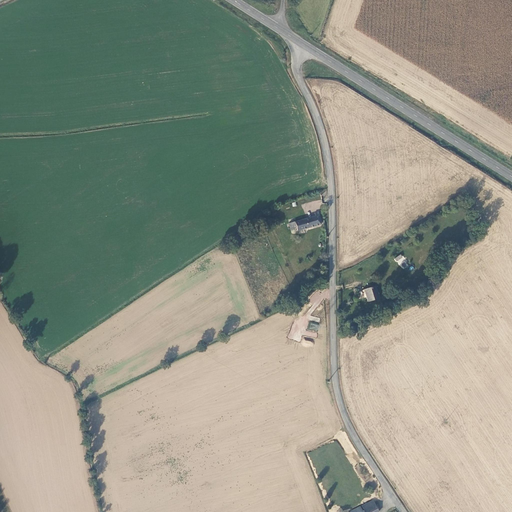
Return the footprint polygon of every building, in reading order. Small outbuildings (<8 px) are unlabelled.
[(315,216),(295,222),(296,226),(297,231),(321,224),(319,212),(315,213),(315,216)] [(401,254),(394,259),(403,270),(409,264),(401,254)] [(367,302),(379,298),(376,286),(364,289),(367,302)] [(309,322),(308,330),(317,331),(318,324),(309,322)] [(360,507),(351,511),(377,511),(374,501),(362,506),(364,511),(362,511),(360,507)]
